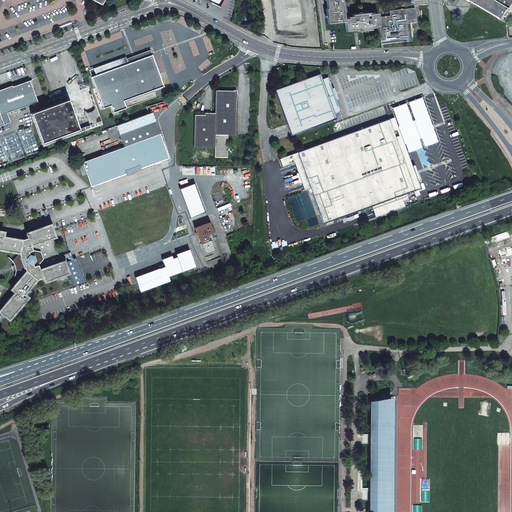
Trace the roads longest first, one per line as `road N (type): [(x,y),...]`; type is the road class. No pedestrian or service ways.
road 1 (motorway): [(511,196),(18,375)]
road 2 (motorway): [(72,369),(511,210)]
road 3 (tertiary): [(429,60),(277,52),(179,5)]
road 4 (tertiary): [(0,61),(144,10)]
